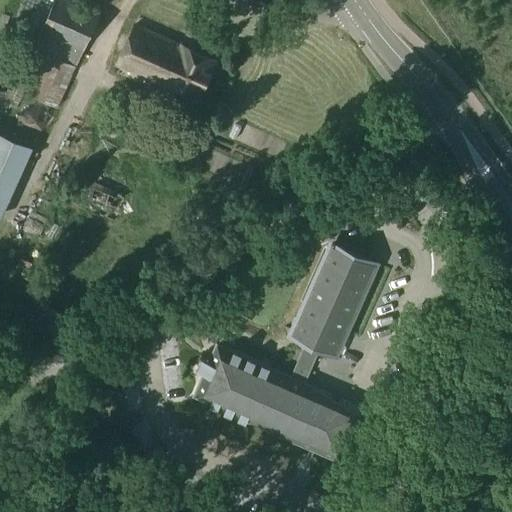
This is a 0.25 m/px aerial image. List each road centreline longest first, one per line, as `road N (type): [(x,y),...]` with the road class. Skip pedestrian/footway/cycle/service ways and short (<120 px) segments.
road 1 (track): [(0,365),(57,365),(461,88)]
road 2 (secondary): [(511,215),(436,102),(353,0)]
